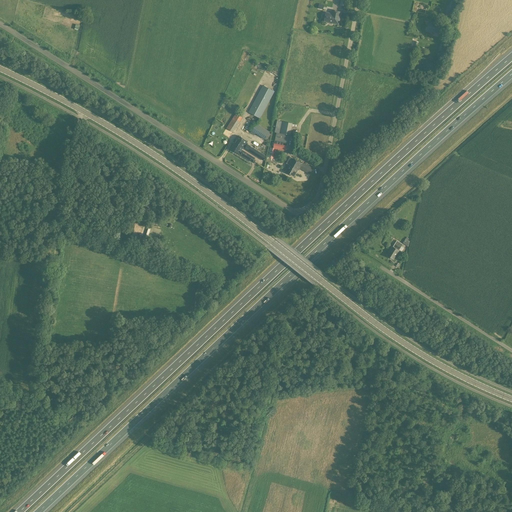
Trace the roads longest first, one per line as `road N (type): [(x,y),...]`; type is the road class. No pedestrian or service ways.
road 1 (motorway): [(511,55),(17,511)]
road 2 (motorway): [(37,511),(511,73)]
road 3 (unclassified): [(295,211),(0,24)]
road 4 (tertiary): [(0,68),(142,147),(271,242)]
road 5 (tertiary): [(511,399),(396,339),(271,242)]
road 6 (unclassified): [(295,211),(315,200),(321,184),(358,0)]
road 7 (unclassified): [(511,351),(381,267)]
